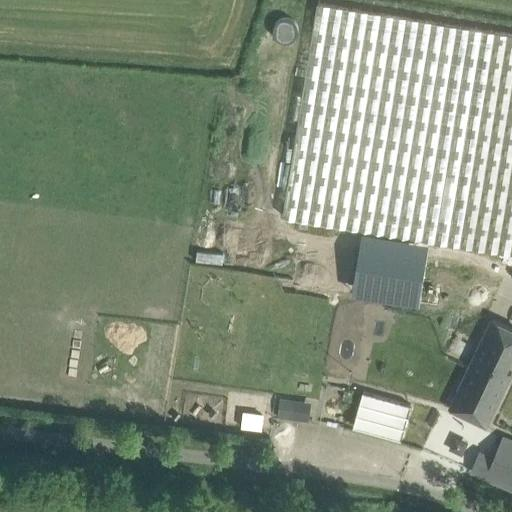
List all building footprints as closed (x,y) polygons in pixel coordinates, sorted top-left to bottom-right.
[(511,34),(317,3),(283,216),(386,233),(458,245),(511,253),(511,34)] [(386,233),(376,293),(448,306),(449,299),(466,302),(470,278),(453,275),(458,245),(386,233)] [(474,356),(470,363),(471,364),(450,409),(486,426),(511,372),(506,369),(511,356),(511,328),(492,319),(474,356)] [(259,333),(256,349),(277,352),(279,336),(259,333)] [(314,419),(318,402),(283,394),(278,411),(314,419)] [(511,440),(503,437),(485,477),(511,488),(511,440)]
